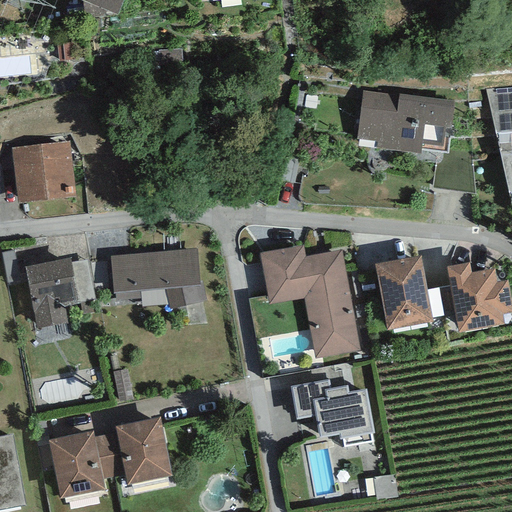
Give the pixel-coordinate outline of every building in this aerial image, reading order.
[(78,0),(117,16),(123,0),(78,0)] [(511,87),(486,90),(510,205),(511,205),(511,87)] [(398,96),(362,91),(356,139),(377,142),(376,147),(420,153),(421,143),(442,146),(444,129),(450,130),(454,102),(398,94),(398,96)] [(69,141),(11,148),(17,204),(75,197),(69,141)] [(259,253),(268,305),(304,298),(315,358),(360,350),(342,250),(305,256),(303,245),(259,253)] [(197,249),(110,256),(113,293),(115,293),(115,301),(141,299),(142,306),(168,304),(170,309),(206,300),(202,281),(199,282),(197,249)] [(420,256),(374,264),(387,330),(433,322),(420,256)] [(70,258),(24,266),(36,328),(68,322),(64,303),(78,300),(70,258)] [(469,263),(446,267),(458,333),(504,325),(502,315),(511,312),(511,305),(508,281),(496,283),(494,269),(471,273),(469,263)] [(328,379),(290,387),(296,419),(315,416),(319,436),(338,433),(339,439),(342,439),(344,448),(373,442),(371,434),(374,433),(365,390),(349,393),(348,385),(330,389),(328,379)] [(159,417),(114,427),(116,434),(124,475),(127,485),(172,475),(159,417)] [(93,431),(48,440),(60,499),(105,490),(102,479),(94,438),(93,431)] [(124,475),(116,434),(94,438),(102,479),(124,475)] [(0,510),(26,505),(11,435),(0,436),(0,510)] [(376,500),(397,497),(394,475),(374,477),(376,500)]
